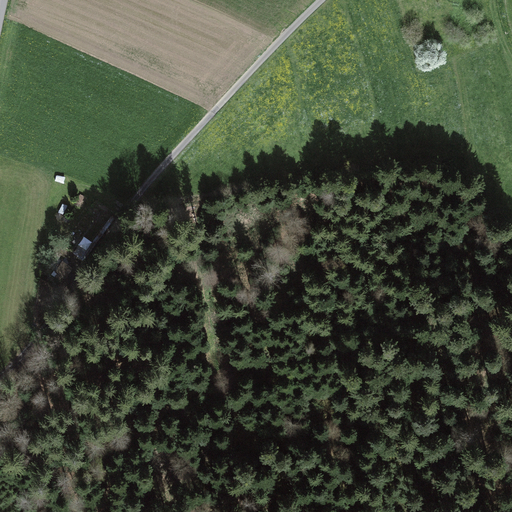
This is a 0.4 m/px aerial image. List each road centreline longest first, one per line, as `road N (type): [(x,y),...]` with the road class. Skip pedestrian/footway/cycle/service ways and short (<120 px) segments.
road 1 (track): [(93,511),(132,433),(169,398)]
road 2 (track): [(452,511),(471,493),(469,385)]
road 3 (track): [(188,511),(243,494),(311,511)]
